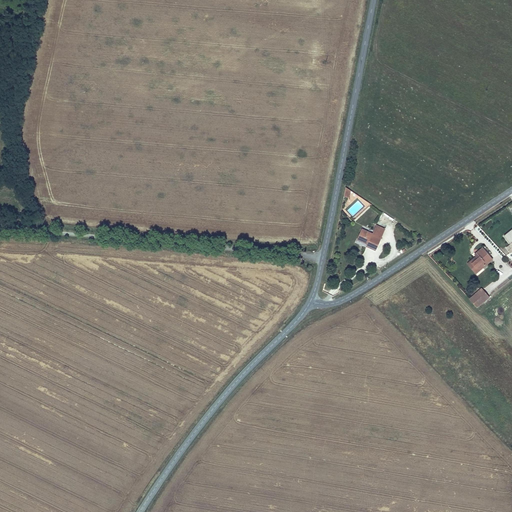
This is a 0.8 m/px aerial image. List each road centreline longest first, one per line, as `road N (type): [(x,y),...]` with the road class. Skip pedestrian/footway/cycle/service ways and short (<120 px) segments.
road 1 (tertiary): [(373,0),(310,301)]
road 2 (tertiary): [(140,511),(233,384),(310,301)]
road 3 (tertiary): [(310,301),(345,299),(511,190)]
